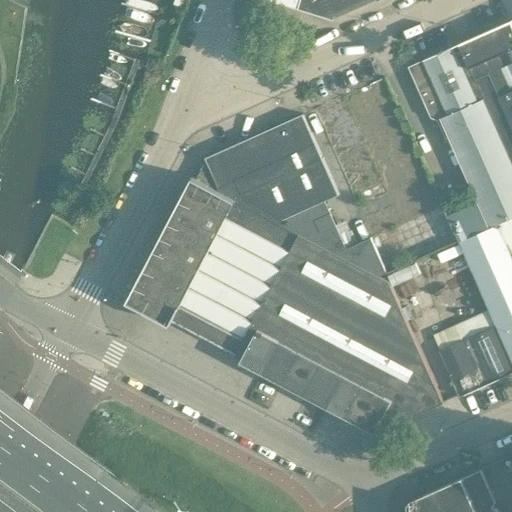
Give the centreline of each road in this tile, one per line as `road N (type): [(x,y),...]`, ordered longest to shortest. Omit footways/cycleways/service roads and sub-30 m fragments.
road 1 (unclassified): [(363,486),(66,328)]
road 2 (unclassified): [(178,117),(446,0)]
road 3 (unclassified): [(66,328),(178,117)]
road 4 (unclassified): [(363,486),(511,419)]
road 5 (unknown): [(382,28),(444,169)]
road 6 (unclassified): [(0,458),(66,328)]
road 7 (unclassified): [(178,117),(220,0)]
